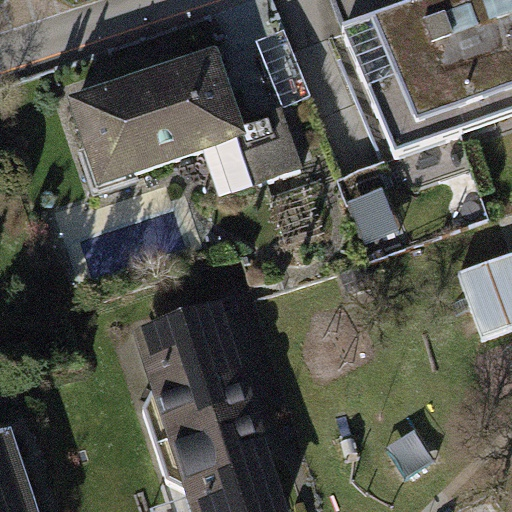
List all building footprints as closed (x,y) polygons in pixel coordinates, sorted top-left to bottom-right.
[(511,3),(506,0),(442,0),(349,35),(398,160),(511,119),(511,3)] [(222,52),(70,102),(101,198),(241,152),(255,196),(304,180),(283,116),(247,128),(222,52)] [(511,263),(467,280),(489,337),(511,328),(511,263)] [(159,451),(260,417),(226,312),(137,339),(156,397),(147,416),(159,451)] [(294,511),(260,417),(159,451),(170,486),(187,493),(193,511),(294,511)] [(40,511),(14,425),(0,429),(0,511),(40,511)]
